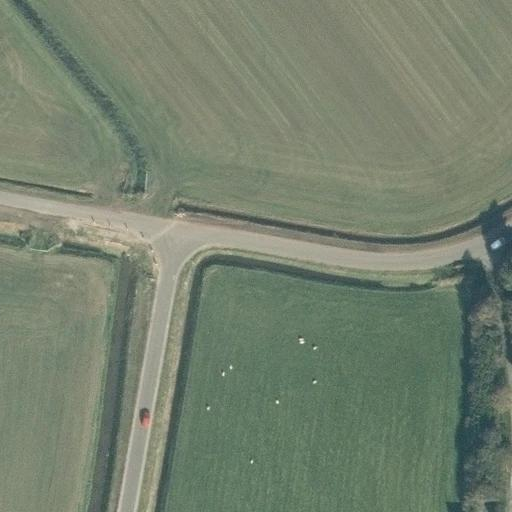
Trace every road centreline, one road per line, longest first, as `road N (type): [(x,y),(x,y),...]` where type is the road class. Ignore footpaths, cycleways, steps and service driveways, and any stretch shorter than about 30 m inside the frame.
road 1 (tertiary): [(177,232),(389,263),(459,252),(511,221)]
road 2 (tertiary): [(127,511),(177,232)]
road 3 (unclassified): [(0,197),(177,232)]
